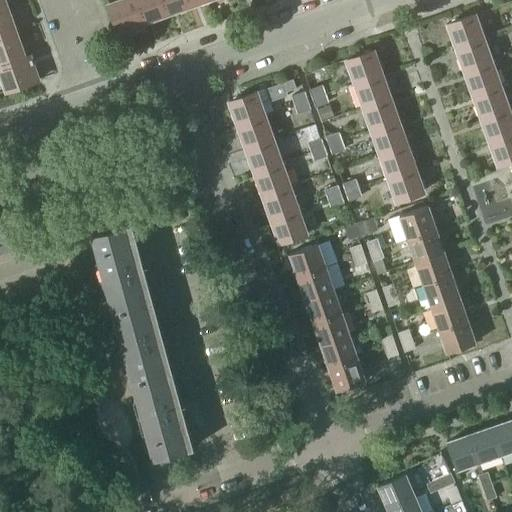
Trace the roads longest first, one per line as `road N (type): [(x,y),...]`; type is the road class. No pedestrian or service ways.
road 1 (residential): [(325,440),(171,70)]
road 2 (residential): [(224,478),(151,220)]
road 3 (residential): [(171,70),(380,0)]
road 4 (residential): [(325,440),(511,376)]
